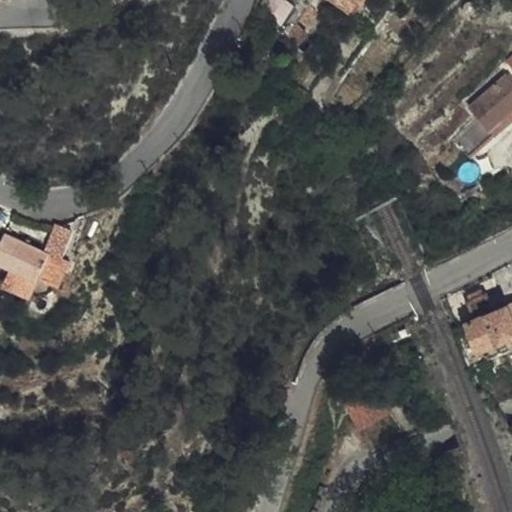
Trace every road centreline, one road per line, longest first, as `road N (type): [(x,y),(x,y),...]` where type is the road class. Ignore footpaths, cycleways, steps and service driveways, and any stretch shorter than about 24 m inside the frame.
road 1 (tertiary): [(267,511),(311,375),(334,342),(511,242)]
road 2 (tertiary): [(240,0),(172,124),(97,193),(49,205),(0,186)]
road 3 (tertiary): [(511,412),(365,474),(334,511)]
